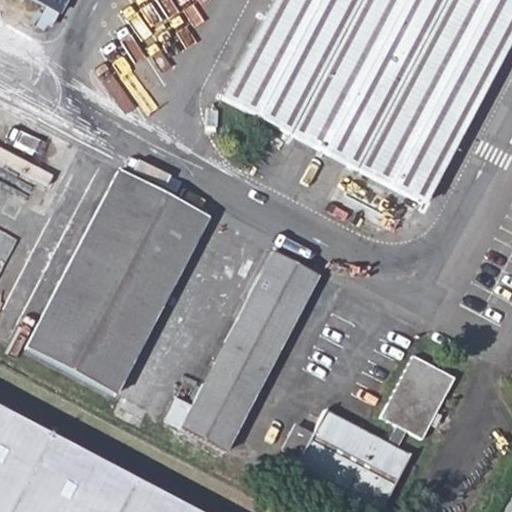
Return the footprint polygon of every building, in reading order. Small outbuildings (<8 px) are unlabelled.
[(28,0),(58,15),(65,0),(28,0)] [(511,0),(272,0),(220,99),(422,205),(511,32),(511,0)] [(117,174),(105,196),(165,227),(176,205),(117,174)] [(22,348),(112,397),(204,220),(176,205),(165,227),(105,196),(22,348)] [(200,383),(245,407),(313,277),(270,253),(200,383)] [(323,410),(311,433),(297,460),(295,463),(379,509),(407,455),(394,447),(403,432),(420,441),(453,379),(410,356),(377,418),(394,427),(384,443),(323,410)] [(245,407),(200,383),(176,429),(221,453),(245,407)] [(0,511),(189,511),(0,411),(0,511)] [(279,452),(297,460),(311,433),(294,424),(279,452)]
